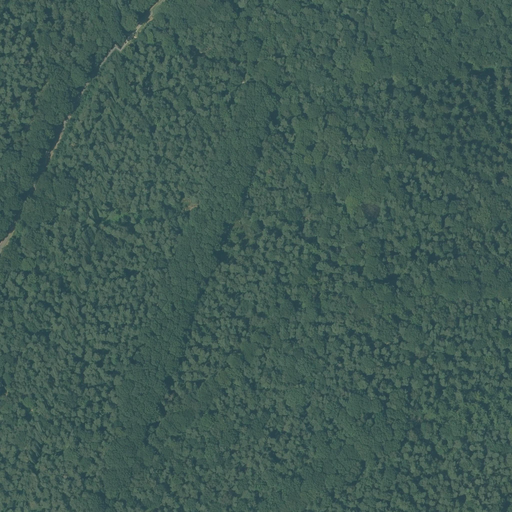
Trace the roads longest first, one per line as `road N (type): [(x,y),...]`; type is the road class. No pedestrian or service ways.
road 1 (track): [(511,286),(387,288),(319,300),(271,329),(187,411),(146,438)]
road 2 (track): [(275,103),(304,174),(330,339),(376,438)]
road 3 (track): [(164,396),(275,103)]
road 4 (unclassified): [(164,0),(85,94),(0,259)]
road 5 (track): [(255,88),(39,0)]
road 6 (track): [(511,186),(301,105)]
road 7 (track): [(301,105),(511,66)]
road 8 (track): [(0,325),(164,396)]
road 9 (track): [(114,511),(164,396)]
